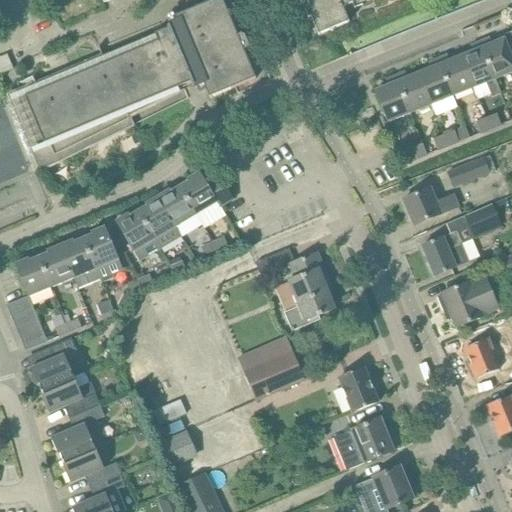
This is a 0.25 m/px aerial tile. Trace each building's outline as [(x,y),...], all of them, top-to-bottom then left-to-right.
[(238,37),(222,0),(216,0),(198,8),(175,17),(181,33),(174,36),(170,27),(168,28),(103,56),(99,47),(98,47),(102,56),(8,95),(40,172),(132,126),(125,110),(190,83),(192,87),(195,86),(190,75),(198,72),(209,99),(256,79),(238,38),(242,36),(242,35),(238,37)] [(310,16),(318,35),(349,23),(343,8),(359,1),(360,3),(368,0),(300,0),(301,1),(302,0),(306,0),(312,15),(310,16)] [(480,43),(495,80),(511,72),(511,33),(503,37),(504,40),(492,45),(490,39),(480,43)] [(474,88),(485,83),(491,98),(501,95),(495,80),(480,43),(470,47),(473,53),(461,57),(474,88)] [(7,55),(0,57),(0,74),(13,69),(7,55)] [(447,56),(438,60),(452,97),(474,88),(461,57),(450,62),(447,56)] [(432,105),(452,97),(438,60),(428,64),(430,70),(419,74),(432,105)] [(405,73),(395,77),(410,114),(432,105),(419,74),(407,79),(405,73)] [(388,123),(410,114),(395,77),(386,81),(388,87),(376,92),(388,123)] [(490,130),(501,125),(496,115),(486,119),(490,130)] [(490,130),(486,119),(475,123),(479,134),(490,130)] [(448,147),(459,142),(454,132),(444,136),(448,147)] [(448,147),(444,136),(433,140),(437,151),(448,147)] [(427,155),(422,144),(411,149),(416,160),(427,155)] [(488,174),(482,159),(448,173),(454,188),(488,174)] [(220,208),(234,200),(218,174),(205,182),(200,173),(187,181),(188,183),(180,187),(196,215),(217,203),(220,208)] [(170,190),(158,198),(175,228),(196,215),(180,187),(171,192),(170,190)] [(403,201),(414,227),(458,208),(454,197),(437,204),(430,189),(403,201)] [(146,207),(138,212),(160,249),(181,237),(175,228),(158,198),(145,205),(146,207)] [(491,206),(465,217),(475,239),(501,228),(491,206)] [(139,262),(160,249),(138,212),(130,217),(129,215),(116,223),(139,262)] [(83,239),(84,242),(100,279),(123,270),(105,228),(91,234),(92,236),(83,239)] [(422,247),(435,277),(469,263),(456,232),(422,247)] [(84,242),(83,239),(74,243),(73,241),(60,247),(73,279),(77,288),(100,279),(84,242)] [(224,239),(213,243),(216,251),(228,247),(224,239)] [(216,251),(213,243),(201,248),(205,256),(216,251)] [(48,254),(39,258),(51,288),(73,279),(60,247),(47,252),(48,254)] [(289,282),(299,307),(284,313),(292,332),(320,321),(318,317),(335,310),(328,292),(332,290),(317,254),(289,265),(295,280),(289,282)] [(15,265),(28,297),(51,288),(39,258),(30,262),(29,259),(15,265)] [(174,275),(186,270),(182,262),(171,267),(174,275)] [(141,289),(153,284),(150,276),(138,281),(141,289)] [(498,309),(485,279),(470,285),(469,283),(442,294),(443,296),(437,298),(444,315),(449,312),(456,328),(484,317),(483,315),(498,309)] [(141,289),(138,281),(126,285),(130,293),(141,289)] [(28,297),(6,306),(11,318),(33,309),(28,297)] [(11,318),(16,329),(38,320),(33,309),(11,318)] [(117,320),(113,312),(102,317),(105,325),(117,320)] [(38,320),(16,329),(20,340),(43,331),(38,320)] [(67,325),(70,333),(82,329),(78,321),(67,325)] [(55,330),(59,338),(70,333),(67,325),(55,330)] [(20,340),(25,352),(44,344),(47,343),(43,331),(20,340)] [(76,351),(72,339),(65,342),(46,350),(51,361),(31,370),(38,387),(39,386),(42,391),(74,378),(64,356),(76,351)] [(464,349),(477,380),(509,367),(501,348),(491,351),(487,340),(464,349)] [(243,372),(256,402),(305,381),(292,351),(243,372)] [(338,379),(352,413),(378,403),(364,369),(338,379)] [(70,405),(75,416),(100,406),(95,395),(83,400),(74,378),(42,391),(44,397),(42,397),(50,414),(70,405)] [(511,402),(510,397),(488,406),(500,438),(511,432),(511,402)] [(60,456),(62,461),(94,447),(106,443),(96,421),(105,417),(100,406),(75,416),(79,428),(52,439),(59,456),(60,456)] [(387,437),(383,427),(380,420),(361,427),(352,431),(352,432),(334,439),(346,471),(365,463),(365,464),(379,458),(397,450),(391,435),(387,437)] [(91,475),(95,486),(120,476),(116,464),(104,469),(94,447),(62,461),(65,466),(63,467),(70,484),(91,475)] [(373,480),(354,487),(361,504),(364,511),(386,511),(389,510),(399,506),(402,505),(418,498),(411,483),(407,485),(400,468),(381,475),(373,479),(373,480)] [(126,511),(117,490),(125,487),(120,476),(95,486),(100,497),(72,509),(73,511),(126,511)] [(188,507),(210,498),(201,477),(179,487),(188,507)] [(216,511),(210,498),(188,507),(190,511),(216,511)]
